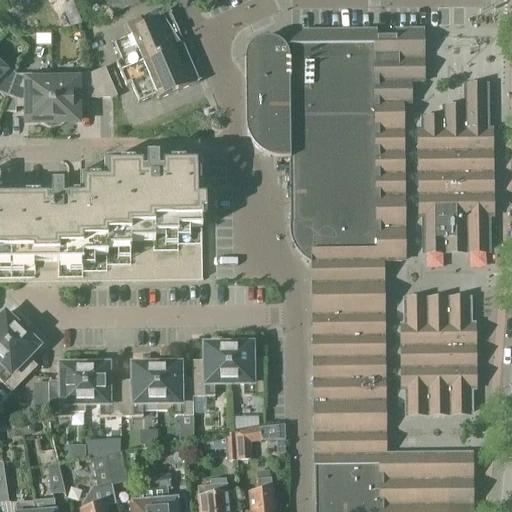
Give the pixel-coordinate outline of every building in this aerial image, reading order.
[(5,0),(10,8),(25,0),(5,0)] [(137,0),(113,0),(108,2),(112,13),(138,2),(137,0)] [(122,76),(185,49),(184,45),(182,46),(163,18),(144,27),(141,20),(127,26),(132,37),(114,45),(121,62),(117,64),(122,76)] [(399,62),(424,61),(423,37),(398,37),(398,38),(377,38),(283,39),(281,43),(280,43),(279,42),(278,42),(277,41),(276,41),(275,41),(275,40),(274,40),(273,40),(272,40),(271,39),(270,39),(269,39),(268,39),(267,39),(266,39),(265,40),(264,40),(263,40),(262,40),(261,40),(261,41),(260,41),(259,41),(259,42),(258,42),(257,42),(257,43),(256,43),(255,43),(255,44),(254,44),(254,45),(253,45),(253,46),(252,47),(251,48),(250,49),(250,50),(249,50),(249,51),(249,52),(248,52),(248,53),(248,54),(247,55),(247,56),(247,57),(247,58),(247,59),(247,60),(247,61),(247,80),(247,126),(247,127),(248,128),(248,129),(248,130),(248,132),(248,133),(248,134),(249,135),(249,136),(250,137),(250,139),(251,140),(251,141),(252,142),(252,143),(253,144),(253,145),(254,146),(255,147),(256,148),(256,149),(257,150),(258,151),(259,152),(260,152),(261,153),(262,154),(263,155),(264,155),(265,156),(266,156),(267,157),(268,157),(269,158),(271,158),(272,159),(273,159),(274,159),(275,160),(276,160),(278,160),(279,160),(280,160),(281,160),(283,160),(290,160),(291,225),(291,227),(291,229),(291,231),(291,233),(292,235),(292,237),(292,239),(293,240),(293,242),(294,244),(295,246),(295,248),(296,249),(297,250),(297,251),(298,252),(298,253),(299,254),(300,255),(301,256),(301,257),(302,257),(303,258),(304,259),(305,260),(306,261),(307,261),(308,262),(309,263),(310,263),(311,264),(312,264),(312,263),(380,263),(380,230),(379,197),(379,152),(378,110),(378,84),(400,84),(399,62)] [(200,83),(185,49),(122,76),(127,89),(132,86),(139,104),(157,96),(159,101),(200,83)] [(16,76),(0,60),(0,94),(7,101),(16,76)] [(400,84),(410,84),(424,84),(424,61),(399,62),(400,84)] [(113,99),(118,97),(106,68),(91,75),(94,100),(113,99)] [(114,70),(107,73),(116,93),(122,90),(114,70)] [(77,100),(94,100),(91,75),(52,76),(53,129),(54,129),(54,128),(57,128),(60,127),(63,125),(66,123),(78,123),(77,100)] [(16,76),(7,101),(16,101),(28,101),(28,124),(40,123),(43,126),(46,127),(49,128),(52,128),(52,129),(53,129),(52,76),(16,76)] [(410,84),(400,84),(378,84),(378,110),(400,110),(400,105),(411,105),(410,84)] [(465,130),(488,129),(488,85),(464,85),(464,108),(465,130)] [(7,101),(2,114),(17,114),(16,101),(7,101)] [(422,152),(489,151),(489,150),(489,142),(488,130),(488,129),(465,130),(464,108),(443,108),(443,119),(421,119),(422,150),(422,152)] [(379,152),(400,152),(400,110),(378,110),(379,152)] [(489,174),(489,151),(422,152),(422,175),(444,175),(489,174)] [(379,197),(389,197),(400,197),(400,152),(379,152),(379,197)] [(0,283),(204,281),(202,161),(163,161),(164,177),(159,177),(159,158),(148,159),(148,178),(144,178),(143,162),(105,162),(105,178),(80,178),(80,194),(68,195),(68,205),(64,206),(64,186),(53,187),(53,206),(48,206),(48,195),(0,195),(0,283)] [(489,174),(444,175),(444,218),(468,217),(468,197),(490,197),(489,174)] [(444,218),(444,175),(422,175),(422,218),(444,218)] [(400,197),(389,197),(379,197),(380,230),(400,230),(400,197)] [(444,218),(422,218),(423,251),(491,251),(490,217),(468,217),(444,218)] [(401,263),(400,230),(380,230),(380,263),(401,263)] [(380,291),(380,263),(312,263),(312,264),(312,292),(380,291)] [(334,335),(381,334),(380,291),(312,292),(312,313),(334,313),(334,335)] [(471,302),(427,303),(427,349),(472,348),(471,302)] [(427,349),(427,303),(404,303),(405,349),(427,349)] [(334,335),(334,313),(312,313),(313,335),(313,356),(381,356),(381,334),(334,335)] [(0,354),(25,328),(22,325),(19,323),(16,322),(12,321),(6,314),(0,320),(0,354)] [(25,328),(0,354),(0,374),(0,375),(0,381),(13,393),(32,373),(24,365),(40,348),(33,341),(32,338),(31,335),(29,332),(25,328)] [(230,385),(229,342),(224,342),(221,343),(217,344),(214,346),(205,346),(205,370),(193,370),(193,389),(194,398),(215,398),(214,385),(230,385)] [(229,342),(230,385),(244,385),(244,397),(266,397),(265,369),(253,369),(253,345),(244,345),(241,344),(237,343),(234,342),(229,342)] [(405,371),(428,370),(449,370),(472,370),(472,348),(427,349),(405,349),(405,371)] [(381,378),(381,356),(313,356),(313,378),(381,378)] [(134,390),(122,390),(122,418),(141,418),(141,405),(156,405),(156,413),(158,413),(157,362),(156,362),(152,362),(149,363),(146,364),(143,366),(133,366),(134,390)] [(162,362),(157,362),(158,413),(170,412),(170,417),(193,417),(193,398),(194,398),(193,389),(182,389),(181,365),(172,365),(169,364),(166,363),(162,362)] [(86,406),(85,363),(84,363),(80,363),(77,364),(74,365),(71,367),(61,367),(62,391),(49,391),(50,419),(67,419),(67,414),(81,414),(81,406),(86,406)] [(90,363),(85,363),(86,406),(96,406),(96,418),(122,418),(122,390),(110,390),(109,366),(100,366),(97,365),(94,364),(90,363)] [(450,392),(449,370),(428,370),(405,371),(405,392),(450,392)] [(473,413),(472,370),(449,370),(450,392),(450,414),(473,413)] [(382,432),(381,399),(381,385),(381,378),(313,378),(313,385),(313,400),(347,399),(348,432),(382,432)] [(450,414),(450,392),(405,392),(405,415),(450,414)] [(382,454),(382,432),(348,432),(347,399),(313,400),(314,432),(314,511),(402,511),(402,454),(382,454)] [(0,423),(0,433),(8,433),(8,439),(22,438),(21,422),(0,423)] [(35,432),(34,423),(22,425),(24,437),(32,436),(35,432)] [(260,430),(235,433),(238,462),(252,461),(251,443),(261,442),(260,430)] [(238,462),(235,433),(216,436),(217,451),(227,450),(227,462),(238,462)] [(87,445),(88,457),(104,456),(103,444),(87,445)] [(120,453),(106,456),(112,486),(127,483),(120,453)] [(458,511),(458,507),(469,507),(469,454),(402,454),(402,511),(458,511)] [(0,505),(9,504),(2,463),(1,456),(0,456),(0,505)] [(84,509),(81,510),(81,511),(107,511),(106,506),(116,504),(112,486),(106,456),(92,459),(98,487),(94,488),(83,506),(84,509)] [(50,496),(63,495),(60,466),(47,467),(50,496)] [(256,473),(258,494),(252,495),(253,511),(274,511),(272,480),(269,480),(269,472),(256,473)] [(154,477),(156,511),(181,511),(180,500),(169,501),(168,488),(172,488),(171,476),(154,477)] [(139,490),(141,503),(132,504),(132,511),(156,511),(154,477),(143,478),(144,490),(139,490)] [(212,486),(212,487),(198,489),(199,498),(200,498),(201,511),(232,511),(231,494),(230,494),(229,484),(212,486)] [(35,511),(55,511),(55,502),(34,503),(35,511)] [(35,511),(34,503),(13,504),(13,511),(35,511)]
